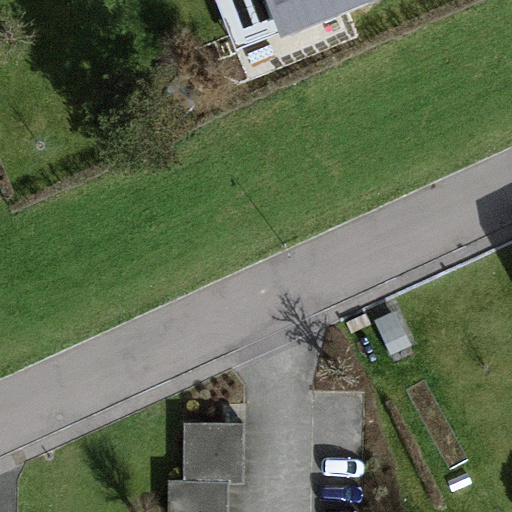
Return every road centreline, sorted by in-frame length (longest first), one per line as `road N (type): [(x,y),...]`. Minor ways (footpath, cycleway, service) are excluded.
road 1 (residential): [(0,421),(511,186)]
road 2 (unknown): [(277,294),(268,511)]
